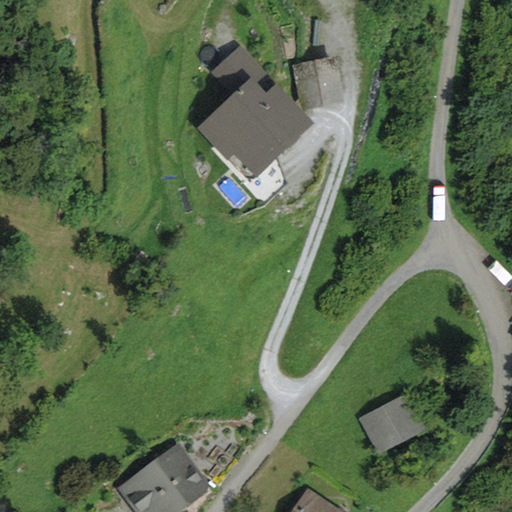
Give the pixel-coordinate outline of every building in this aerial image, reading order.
[(234,146),(256,170),(273,155),(305,125),(276,93),(266,103),(252,89),(263,79),(264,78),(242,54),(219,75),(240,98),(205,130),(226,152),(226,153),(234,146)] [(339,99),(332,61),(298,67),(304,105),(339,99)] [(266,103),(276,93),(263,79),(252,89),(266,103)] [(273,155),(256,170),(234,146),(226,153),(226,152),(224,154),(248,180),(254,180),(276,159),(273,155)] [(364,419),(378,450),(421,429),(405,397),(364,419)] [(211,480),(220,487),(247,451),(238,444),(211,480)] [(177,511),(201,494),(202,487),(177,453),(127,490),(142,511),(160,511),(167,507),(170,511),(177,511)] [(328,511),(309,498),(299,511),(328,511)]
